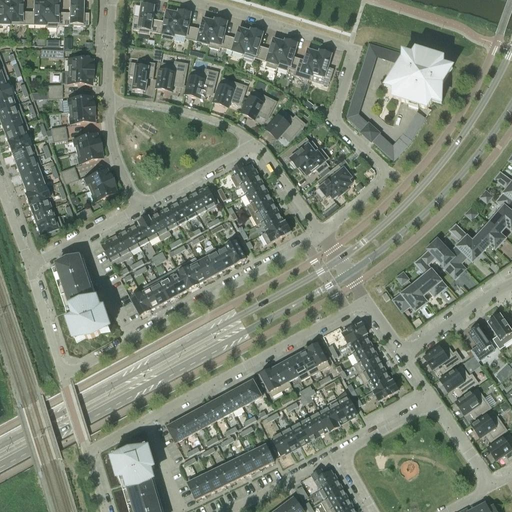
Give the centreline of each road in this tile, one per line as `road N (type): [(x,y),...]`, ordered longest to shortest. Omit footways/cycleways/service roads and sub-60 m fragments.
road 1 (residential): [(321,234),(390,176),(333,119),(354,51),(183,0)]
road 2 (residential): [(28,266),(63,377),(321,234)]
road 3 (secondary): [(0,466),(346,275)]
road 4 (secondary): [(337,261),(0,448)]
road 5 (residential): [(364,302),(88,453),(105,511)]
road 6 (secondary): [(511,46),(457,143),(420,189),(337,261)]
road 7 (secondary): [(346,275),(434,204),(511,103)]
road 8 (residential): [(254,145),(182,112),(107,99)]
road 9 (residential): [(139,209),(254,145)]
road 10 (residential): [(223,511),(339,454)]
road 11 (residential): [(28,266),(139,209)]
